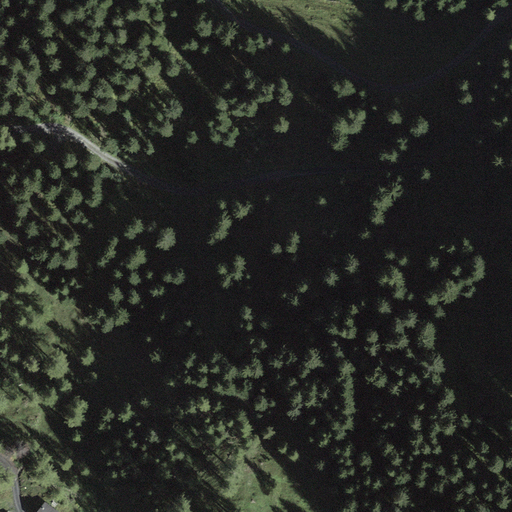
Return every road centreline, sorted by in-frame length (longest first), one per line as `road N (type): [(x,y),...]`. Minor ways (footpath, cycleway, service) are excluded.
road 1 (track): [(511,38),(448,146),(418,164),(270,177),(195,193),(147,180),(74,133),(0,128)]
road 2 (track): [(209,0),(370,82),(455,67),(511,4)]
